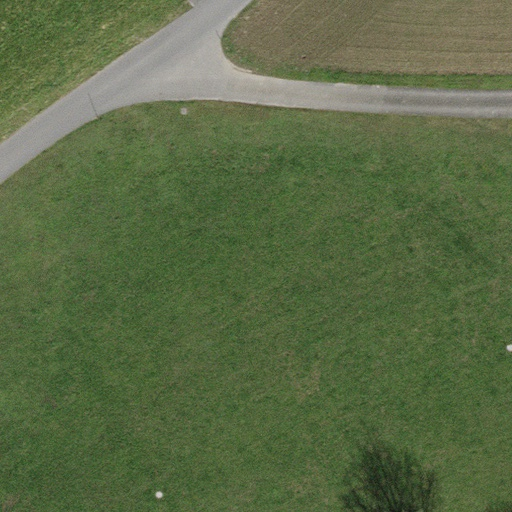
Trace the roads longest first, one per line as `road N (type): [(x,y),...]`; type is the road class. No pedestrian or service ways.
road 1 (track): [(159,49),(258,91),(511,101)]
road 2 (residential): [(0,164),(225,0)]
